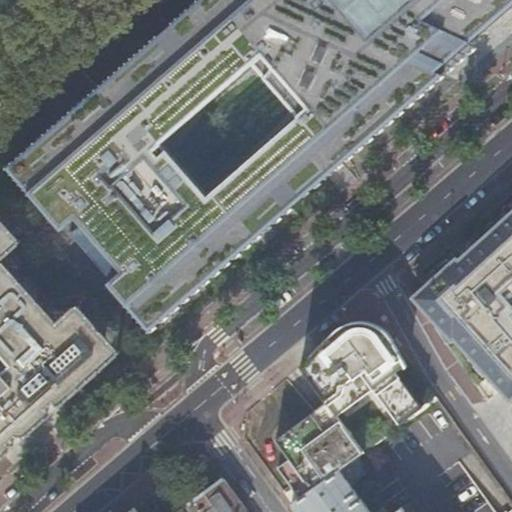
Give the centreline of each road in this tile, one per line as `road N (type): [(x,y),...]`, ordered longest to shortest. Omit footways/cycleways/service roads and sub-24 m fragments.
road 1 (residential): [(371,259),(452,396),(511,475)]
road 2 (secondary): [(195,407),(371,259)]
road 3 (secondary): [(371,259),(511,135)]
road 4 (secondary): [(81,511),(195,407)]
road 5 (residential): [(195,407),(274,511)]
